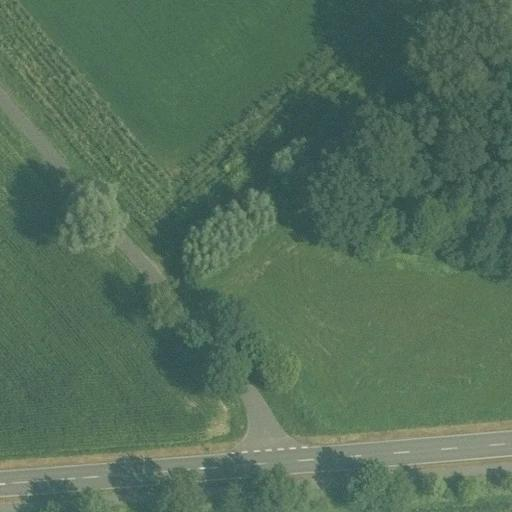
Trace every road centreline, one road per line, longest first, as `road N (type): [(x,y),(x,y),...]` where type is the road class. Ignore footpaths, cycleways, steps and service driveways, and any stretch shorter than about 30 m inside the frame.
road 1 (unclassified): [(0,101),(236,381),(283,464)]
road 2 (secondary): [(0,485),(283,464)]
road 3 (secondary): [(283,464),(511,444)]
